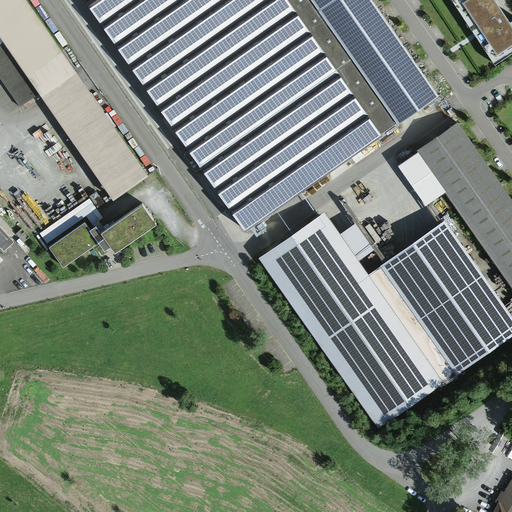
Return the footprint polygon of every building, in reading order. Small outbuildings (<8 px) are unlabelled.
[(113,205),(149,180),(24,0),(0,0),(0,74),(20,104),(36,93),(113,205)] [(370,0),(104,0),(86,12),(245,239),(442,101),(370,0)] [(452,0),(451,1),(494,65),(511,52),(511,19),(508,22),(493,0),(452,0)] [(511,196),(458,119),(420,145),(511,277),(511,196)] [(156,223),(142,203),(102,231),(116,251),(156,223)] [(324,206),(260,251),(380,420),(511,326),(511,310),(445,216),(369,269),(359,255),(378,242),(359,215),(340,228),(324,206)] [(49,247),(63,266),(99,240),(85,221),(49,247)] [(0,248),(1,248),(4,251),(15,240),(0,224),(0,248)] [(498,500),(500,500),(511,506),(511,477),(504,492),(503,491),(498,500)] [(511,511),(511,506),(500,500),(492,511),(511,511)]
